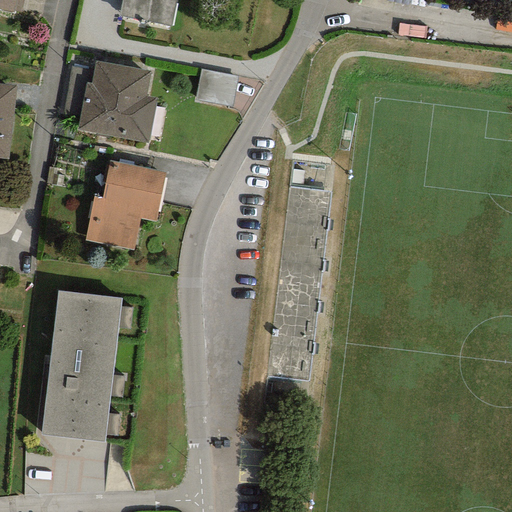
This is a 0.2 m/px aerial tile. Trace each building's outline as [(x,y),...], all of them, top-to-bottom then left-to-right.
[(0,0),(0,9),(19,13),(21,0),(0,0)] [(173,0),(120,0),(118,16),(169,26),(173,0)] [(150,72),(95,61),(90,83),(85,82),(75,130),(147,144),(156,98),(146,96),(150,72)] [(232,103),(237,72),(200,66),(195,97),(232,103)] [(14,86),(0,84),(0,159),(7,160),(14,86)] [(330,163),(289,158),(267,351),(308,355),(330,163)] [(165,173),(109,161),(101,198),(94,196),(84,240),(132,251),(140,217),(155,220),(165,173)] [(121,298),(55,291),(38,436),(105,443),(121,298)]
